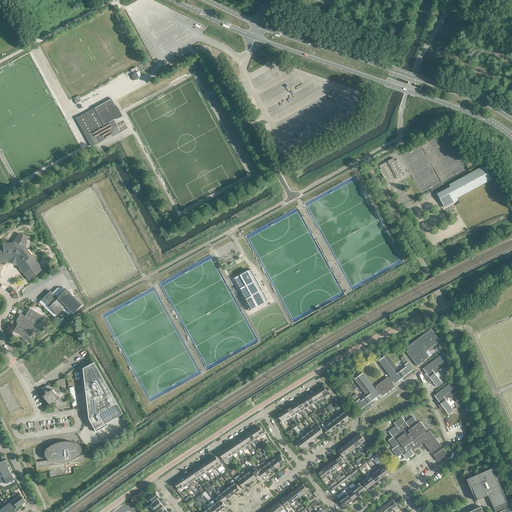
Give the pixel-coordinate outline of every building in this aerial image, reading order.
[(130,70),(128,72),(130,76),(133,81),(142,76),(139,71),(133,75),(130,70)] [(112,121),(114,120),(114,119),(120,116),(114,105),(115,105),(111,99),(77,118),(92,146),(101,142),(101,141),(112,135),(112,136),(119,133),(115,126),(112,121)] [(393,158),(387,161),(388,162),(386,163),(386,162),(379,166),(380,169),(379,169),(387,184),(396,180),(395,179),(397,178),(397,179),(405,174),(397,159),(395,161),(393,158)] [(444,207),(454,203),(452,201),(492,179),(485,165),(449,185),(450,187),(437,194),(444,207)] [(3,245),(0,244),(0,262),(10,261),(15,263),(29,280),(34,276),(34,275),(36,273),(37,274),(42,269),(32,256),(26,248),(27,237),(19,233),(12,243),(2,244),(3,245)] [(268,301),(251,269),(235,278),(240,288),(238,290),(249,311),(268,301)] [(65,290),(57,298),(61,302),(65,307),(72,313),(73,314),(73,313),(81,305),(82,305),(81,304),(66,290),(66,289),(65,289),(65,290)] [(57,298),(50,291),(41,300),(57,315),(65,307),(61,302),(57,298)] [(44,317),(30,308),(25,317),(20,314),(16,321),(19,322),(14,330),(28,339),(33,331),(40,335),(44,328),(39,325),(44,317)] [(407,347),(409,350),(407,351),(418,366),(430,357),(427,352),(441,341),(432,329),(407,347)] [(428,368),(424,371),(431,379),(429,380),(430,382),(432,381),(437,387),(442,383),(435,373),(447,363),(445,360),(447,358),(443,353),(426,366),(428,368)] [(360,399),(356,402),(361,409),(364,407),(366,409),(371,405),(370,403),(382,394),(383,396),(387,392),(387,391),(388,391),(389,391),(395,386),(392,382),(396,380),(398,382),(406,375),(407,377),(413,373),(411,371),(414,369),(408,362),(405,365),(406,367),(400,371),(387,354),(379,361),(391,377),(389,378),(388,377),(381,382),(376,386),(376,387),(375,389),(363,373),(354,379),(367,396),(361,401),(360,399)] [(122,414),(93,362),(82,368),(87,412),(88,419),(95,432),(107,425),(106,423),(122,414)] [(439,395),(436,397),(442,405),(440,407),(441,409),(443,407),(448,414),(454,410),(446,400),(458,390),(456,387),(458,385),(454,380),(438,393),(439,395)] [(48,386),(48,385),(41,389),(42,389),(44,392),(45,394),(42,396),(49,405),(53,403),(54,404),(54,405),(54,404),(56,406),(59,408),(62,408),(68,407),(67,401),(61,402),(58,398),(48,386)] [(324,386),(319,389),(324,397),(330,393),(328,391),(327,391),(324,386)] [(324,397),(319,389),(315,392),(321,403),(323,402),(321,399),(324,397)] [(321,403),(315,392),(310,395),(315,403),(318,401),(320,403),(321,403)] [(315,403),(310,395),(306,398),(312,408),(313,407),(312,405),(315,403)] [(312,408),(306,398),(301,401),(306,408),(309,406),(310,409),(312,408)] [(306,408),(301,401),(296,404),(303,414),(304,413),(302,410),(306,408)] [(303,414),(296,404),(292,406),(296,414),(299,412),(301,415),(303,414)] [(296,414),(292,406),(287,409),(293,420),(295,419),(293,416),(296,414)] [(293,420),(287,409),(282,412),(287,420),(290,418),(292,420),(293,420)] [(341,413),(339,411),(338,412),(345,422),(349,418),(344,411),(341,413)] [(287,420),(282,412),(278,415),(281,420),(279,421),(281,423),(287,420)] [(345,422),(338,412),(336,413),(338,415),(335,418),(341,425),(345,422)] [(330,417),(329,418),(336,428),(341,425),(335,418),(332,420),(330,417)] [(414,450),(425,441),(426,443),(425,444),(432,453),(436,450),(435,449),(436,448),(437,449),(441,446),(434,437),(433,438),(432,436),(433,435),(430,430),(426,433),(425,432),(427,430),(420,421),(418,423),(413,417),(406,422),(402,417),(394,423),(394,422),(394,423),(396,426),(389,432),(393,437),(388,440),(394,448),(392,450),(398,457),(402,454),(406,459),(414,454),(412,450),(413,449),(414,450)] [(336,428),(329,418),(328,420),(330,422),(327,424),(332,431),(336,428)] [(313,424),(312,425),(319,435),(323,432),(323,431),(321,428),(318,424),(315,427),(313,424)] [(332,431),(327,424),(321,428),(323,431),(324,430),(328,435),(332,431)] [(319,435),(312,425),(310,426),(312,429),(309,431),(315,438),(319,435)] [(263,431),(260,426),(255,429),(260,437),(266,433),(264,430),(263,431)] [(260,437),(255,429),(251,432),(257,442),(259,441),(257,439),(260,437)] [(304,431),(303,432),(310,442),(315,438),(309,431),(306,433),(304,431)] [(257,442),(251,432),(246,435),(251,443),(254,441),(256,443),(257,442)] [(310,442),(303,432),(302,433),(303,435),(301,438),(306,445),(310,442)] [(367,443),(360,433),(355,437),(362,446),(367,443)] [(251,443),(246,435),(242,438),(248,448),(250,447),(248,445),(251,443)] [(362,446),(355,437),(351,440),(356,447),(358,449),(362,446)] [(248,448),(242,438),(237,441),(242,449),(245,447),(247,449),(248,448)] [(306,445),(301,438),(294,443),(298,448),(300,446),(301,448),(306,445)] [(356,447),(351,440),(347,443),(352,450),(356,447)] [(35,462),(36,468),(84,461),(84,455),(83,455),(79,455),(80,455),(80,454),(81,453),(81,452),(81,451),(81,450),(81,449),(81,448),(81,447),(81,446),(81,445),(80,445),(79,444),(78,443),(77,443),(75,442),(72,441),(70,441),(66,441),(62,441),(58,442),(53,444),(49,446),(47,448),(46,449),(45,450),(45,451),(44,452),(44,453),(44,454),(44,455),(45,455),(45,456),(45,457),(45,458),(46,458),(47,459),(47,460),(48,460),(35,462)] [(242,449),(237,441),(233,444),(239,454),(241,453),(239,451),(242,449)] [(352,450),(347,443),(342,447),(348,454),(352,450)] [(239,454),(233,444),(228,447),(233,455),(236,453),(238,455),(239,454)] [(233,455),(228,447),(224,450),(230,460),(232,459),(230,457),(233,455)] [(348,454),(342,447),(338,450),(343,457),(348,454)] [(448,454),(443,448),(434,455),(438,462),(448,454)] [(230,460),(224,450),(219,453),(226,464),(230,460)] [(282,455),(280,453),(275,457),(280,464),(285,461),(281,456),(282,455)] [(222,466),(215,456),(211,459),(217,469),(222,466)] [(345,463),(340,456),(335,459),(340,466),(345,463)] [(270,457),(269,458),(276,468),(280,464),(275,457),(272,459),(270,457)] [(276,468),(269,458),(267,459),(269,462),(266,464),(272,471),(276,468)] [(217,469),(211,459),(206,462),(211,469),(214,467),(216,470),(217,469)] [(340,466),(335,459),(331,462),(336,469),(340,466)] [(264,461),(261,464),(260,465),(267,474),(272,471),(266,464),(264,461)] [(211,469),(206,462),(202,465),(208,475),(209,475),(210,474),(208,471),(211,469)] [(336,469),(331,462),(327,466),(332,473),(336,469)] [(255,467),(260,474),(263,478),(267,474),(260,465),(259,463),(255,467)] [(383,464),(379,468),(385,476),(389,472),(383,464)] [(9,470),(7,465),(0,468),(0,471),(1,474),(9,470)] [(208,475),(202,465),(197,468),(202,475),(205,473),(207,476),(208,475)] [(332,473),(327,466),(322,469),(328,476),(332,473)] [(250,467),(248,468),(256,477),(260,474),(255,467),(252,469),(250,467)] [(202,475),(197,468),(193,471),(199,481),(201,480),(199,478),(202,475)] [(256,477),(248,468),(247,469),(249,471),(246,473),(252,481),(256,477)] [(385,476),(379,468),(374,471),(380,479),(385,476)] [(511,511),(492,468),(467,479),(469,486),(472,491),(473,493),(474,496),(476,501),(488,495),(495,511),(483,511),(481,507),(468,511),(511,511)] [(328,476),(322,469),(318,472),(323,479),(328,476)] [(11,475),(9,470),(1,474),(0,474),(0,480),(3,479),(4,479),(11,475)] [(199,481),(193,471),(188,474),(193,482),(196,479),(198,482),(199,481)] [(380,479),(374,471),(370,474),(376,482),(380,479)] [(243,476),(241,473),(240,474),(247,484),(252,481),(246,473),(243,476)] [(193,482),(188,474),(184,477),(190,487),(192,486),(190,484),(193,482)] [(247,484),(240,474),(238,475),(240,478),(237,480),(243,487),(247,484)] [(376,482),(370,474),(366,478),(372,485),(376,482)] [(14,480),(11,475),(4,479),(6,484),(14,480)] [(190,487),(184,477),(179,480),(184,487),(187,485),(189,488),(190,487)] [(372,485),(366,478),(361,481),(367,489),(372,485)] [(184,487),(179,480),(174,483),(178,488),(176,489),(178,491),(184,487)] [(230,482),(228,483),(236,493),(240,489),(235,482),(232,484),(230,482)] [(366,490),(360,482),(355,486),(361,494),(366,490)] [(236,493),(228,483),(224,486),(226,489),(231,496),(236,493)] [(308,491),(303,484),(298,487),(303,494),(308,491)] [(361,494),(355,486),(351,489),(357,497),(361,494)] [(303,494),(298,487),(294,490),(299,498),(303,494)] [(221,488),(220,489),(227,499),(231,496),(226,489),(223,491),(221,488)] [(227,499),(220,489),(218,491),(220,493),(217,495),(220,499),(223,502),(227,499)] [(357,497),(351,489),(347,492),(353,500),(357,497)] [(299,498),(294,490),(290,494),(295,501),(299,498)] [(157,491),(153,495),(151,492),(146,496),(147,498),(146,499),(151,504),(153,503),(158,499),(160,498),(158,495),(159,494),(157,491)] [(353,500),(347,492),(342,495),(348,503),(353,500)] [(15,497),(13,494),(11,496),(14,499),(11,501),(17,508),(21,504),(16,498),(15,497)] [(20,494),(16,498),(21,504),(25,501),(20,494)] [(295,501),(290,494),(285,497),(291,504),(295,501)] [(348,503),(342,495),(338,499),(344,506),(343,507),(348,503)] [(291,504),(285,497),(281,500),(286,507),(291,504)] [(6,499),(5,501),(6,503),(7,504),(12,511),(17,508),(11,501),(9,503),(6,499)] [(153,503),(151,504),(155,509),(165,502),(163,499),(160,502),(158,499),(153,503)] [(217,501),(215,499),(214,500),(221,509),(225,506),(223,502),(220,499),(217,501)] [(392,499),(388,503),(393,510),(398,506),(400,509),(402,507),(398,502),(396,504),(392,499)] [(217,511),(221,509),(214,500),(212,501),(214,503),(211,505),(216,511),(217,511)] [(167,504),(165,502),(155,509),(157,511),(162,511),(166,510),(164,507),(167,504)] [(279,502),(275,505),(279,511),(284,511),(286,511),(279,502)] [(390,511),(393,510),(388,503),(384,506),(388,511),(390,511)]
